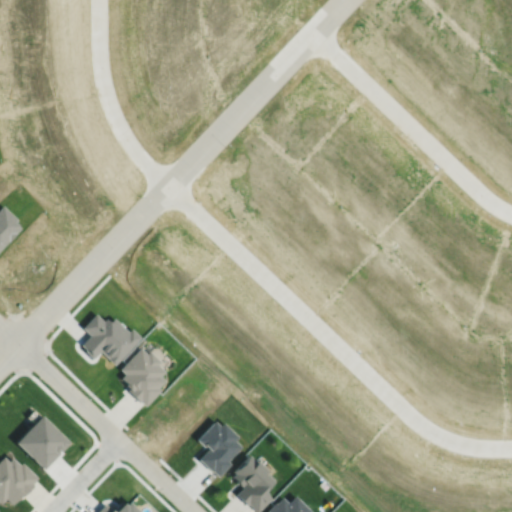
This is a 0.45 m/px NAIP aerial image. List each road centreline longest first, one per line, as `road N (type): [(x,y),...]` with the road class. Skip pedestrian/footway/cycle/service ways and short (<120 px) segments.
road 1 (residential): [(511,445),(464,443),(419,421),(137,150),(105,86),(100,0)]
road 2 (residential): [(347,0),(20,344)]
road 3 (residential): [(315,34),(472,186),(511,214)]
road 4 (residential): [(20,344),(191,511)]
